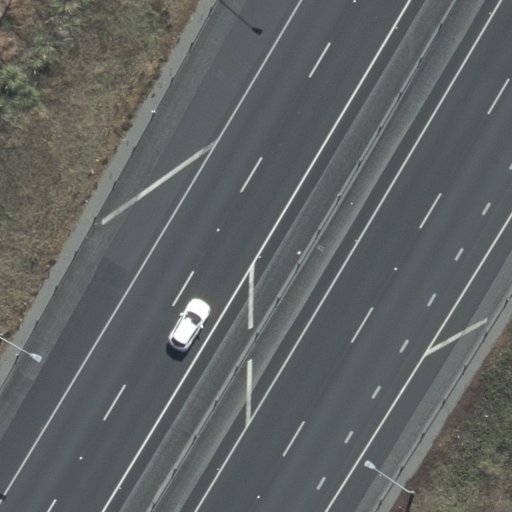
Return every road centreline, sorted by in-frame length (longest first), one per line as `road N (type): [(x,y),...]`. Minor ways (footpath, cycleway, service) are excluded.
road 1 (motorway): [(49,511),(355,0)]
road 2 (motorway): [(511,73),(249,511)]
